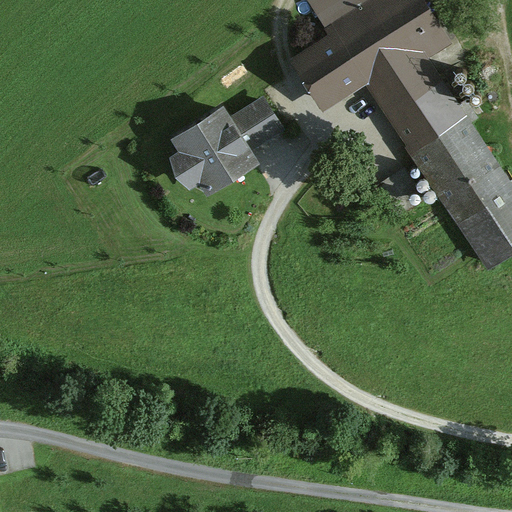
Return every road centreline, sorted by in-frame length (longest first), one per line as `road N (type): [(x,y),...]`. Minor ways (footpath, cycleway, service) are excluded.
road 1 (track): [(511,439),(384,409),(292,337),(264,285),(266,239),(315,137),(279,43),(289,0)]
road 2 (track): [(0,429),(293,487),(474,511)]
